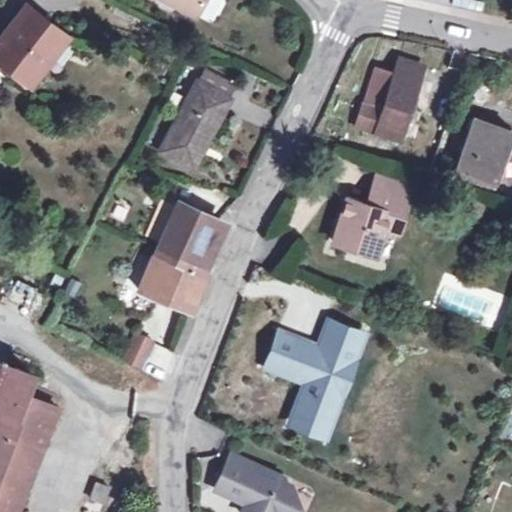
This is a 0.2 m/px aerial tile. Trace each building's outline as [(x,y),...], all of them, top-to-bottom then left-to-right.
[(159,0),(195,18),(204,0),(159,0)] [(212,19),(221,0),(209,0),(202,14),(212,19)] [(26,6),(0,39),(0,63),(29,86),(49,59),(42,53),(59,31),(26,6)] [(66,37),(59,31),(42,53),(49,59),(66,37)] [(396,63),(392,75),(416,83),(420,70),(396,63)] [(204,70),(198,82),(226,97),(232,85),(204,70)] [(358,127),(374,132),(392,75),(376,70),(358,127)] [(392,75),(374,132),(398,140),(416,83),(392,75)] [(196,81),(160,150),(192,167),(228,98),(226,97),(198,82),(196,81)] [(475,121),(459,167),(494,180),(511,133),(475,121)] [(394,152),(398,140),(374,132),(370,144),(394,152)] [(376,178),(371,193),(406,204),(411,189),(376,178)] [(345,200),(333,244),(375,256),(384,228),(388,213),(402,218),(406,204),(371,193),(367,207),(345,200)] [(458,195),(453,209),(478,217),(482,203),(458,195)] [(221,220),(180,202),(158,248),(157,252),(198,269),(221,220)] [(397,232),(402,218),(388,213),(384,228),(397,232)] [(198,269),(157,252),(140,289),(189,310),(206,273),(198,269)] [(466,314),(494,322),(502,294),(474,286),(466,314)] [(366,337),(329,323),(320,346),(281,331),(267,367),(307,382),(290,426),(326,440),(366,337)] [(123,360),(141,368),(153,343),(135,335),(123,360)] [(0,511),(16,511),(27,485),(0,473),(0,462),(11,435),(41,447),(57,406),(24,394),(33,373),(14,366),(13,368),(0,362),(0,511)] [(0,473),(27,485),(41,447),(11,435),(0,462),(0,473)] [(241,511),(289,511),(295,498),(290,485),(280,481),(281,477),(230,454),(215,487),(247,501),(241,511)] [(95,481),(88,499),(103,504),(109,486),(95,481)]
